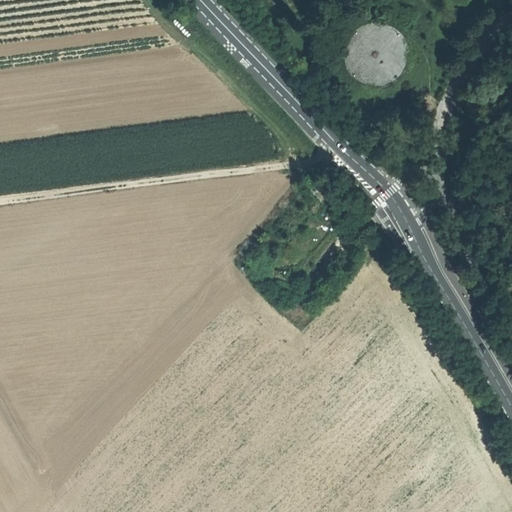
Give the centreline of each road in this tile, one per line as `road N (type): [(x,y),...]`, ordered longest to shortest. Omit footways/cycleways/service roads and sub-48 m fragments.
road 1 (secondary): [(511,401),(377,190),(202,0)]
road 2 (track): [(349,155),(0,203)]
